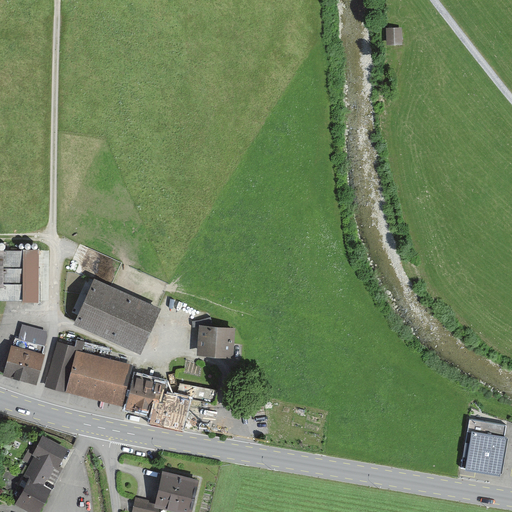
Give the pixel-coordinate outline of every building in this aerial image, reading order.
[(387,30),(387,43),(398,43),(398,30),(387,30)] [(0,300),(5,300),(23,301),(23,299),(35,299),(36,250),(0,249),(0,300)] [(50,295),(50,276),(41,276),(41,295),(50,295)] [(140,344),(156,309),(115,291),(113,296),(91,287),(76,322),(125,344),(127,338),(140,344)] [(44,345),(48,332),(21,325),(17,339),(44,345)] [(198,350),(229,353),(231,329),(200,327),(198,350)] [(5,378),(36,386),(43,359),(46,350),(16,342),(13,351),(5,378)] [(45,385),(64,390),(76,348),(57,343),(55,350),(45,385)] [(68,384),(120,397),(127,371),(74,358),(68,384)] [(151,416),(149,424),(183,432),(191,398),(162,391),(164,383),(133,375),(125,409),(151,416)] [(507,425),(471,418),(462,469),(475,472),(502,476),(509,437),(505,436),(507,425)] [(55,465),(64,449),(41,437),(33,453),(55,465)] [(59,467),(55,465),(33,453),(27,450),(21,459),(32,465),(25,477),(39,484),(43,477),(52,482),(59,467)] [(158,504),(157,505),(186,511),(195,480),(163,472),(163,473),(156,503),(158,504)] [(46,488),(39,484),(25,477),(24,480),(25,481),(25,482),(19,493),(16,491),(15,495),(17,496),(14,503),(31,511),(33,511),(34,511),(44,492),(46,488)] [(134,498),(130,511),(155,511),(157,505),(158,504),(156,503),(134,498)]
